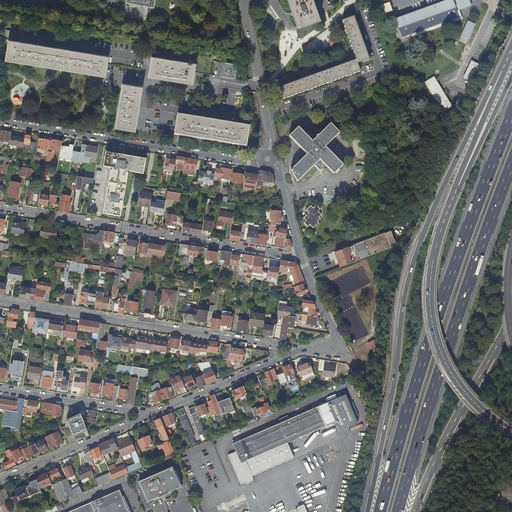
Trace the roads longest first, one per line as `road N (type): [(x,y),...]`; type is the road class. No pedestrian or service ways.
road 1 (motorway): [(502,70),(439,194),(409,275),(367,511)]
road 2 (motorway): [(511,115),(448,280),(378,511)]
road 3 (motorway): [(397,511),(511,166)]
road 4 (unknown): [(237,487),(223,446),(231,435),(346,389),(360,403),(359,422),(344,441),(326,511)]
road 5 (residential): [(299,257),(0,207)]
road 6 (trunk): [(458,186),(431,266),(438,338),(458,380),(511,432)]
road 7 (residential): [(0,301),(273,346)]
road 8 (residential): [(0,120),(248,164),(267,158)]
road 9 (motorway): [(412,511),(511,314)]
road 10 (residential): [(152,414),(0,480)]
road 11 (residential): [(242,0),(270,135),(267,158)]
road 12 (residential): [(152,414),(0,389)]
road 13 (residential): [(277,361),(152,414)]
road 14 (trunk): [(502,70),(458,186)]
road 15 (motorway): [(511,76),(458,186)]
